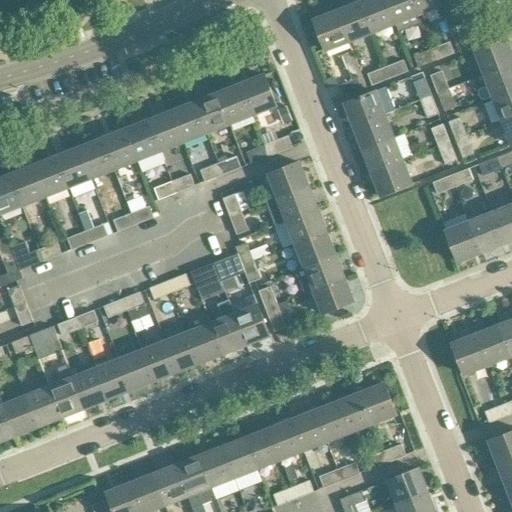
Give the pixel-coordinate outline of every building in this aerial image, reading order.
[(396,23),(386,0),(365,0),(360,2),(372,32),(396,23)] [(419,14),(413,0),(386,0),(396,23),(419,14)] [(439,0),(413,0),(419,14),(442,5),(439,0)] [(372,32),(360,2),(337,11),(349,41),(372,32)] [(349,41),(337,11),(313,21),(326,50),(349,41)] [(476,51),(485,75),(511,64),(511,55),(506,40),(476,51)] [(450,42),(433,49),(437,60),(455,53),(450,42)] [(437,60),(433,49),(414,57),(419,67),(437,60)] [(340,85),(345,96),(368,87),(360,67),(353,51),(343,55),(352,80),(340,85)] [(403,60),(385,67),(390,79),(408,72),(403,60)] [(511,91),(511,64),(485,75),(494,98),(511,91)] [(390,79),(385,67),(367,74),(372,86),(390,79)] [(431,76),(438,94),(448,89),(441,71),(431,76)] [(265,75),(242,84),(254,114),(276,105),(265,75)] [(414,82),(421,100),(432,96),(425,78),(414,82)] [(254,114),(242,84),(219,93),(231,123),(254,114)] [(345,103),(354,126),(384,114),(396,110),(386,87),(345,103)] [(456,108),(448,89),(438,94),(445,112),(456,108)] [(511,118),(511,91),(494,98),(503,122),(511,118)] [(231,123),(219,93),(195,102),(207,132),(231,123)] [(439,114),(432,96),(421,100),(428,119),(439,114)] [(207,132),(195,102),(173,111),(185,141),(207,132)] [(185,141),(173,111),(149,120),(161,151),(185,141)] [(393,138),(384,114),(354,126),(363,149),(393,138)] [(449,122),(456,141),(467,136),(460,118),(449,122)] [(511,144),(511,118),(503,122),(511,145),(511,144)] [(165,159),(161,151),(149,120),(126,129),(138,160),(141,168),(165,159)] [(432,129),(439,147),(450,143),(443,124),(432,129)] [(138,160),(126,129),(103,139),(115,169),(138,160)] [(404,133),(393,138),(363,149),(373,173),(403,161),(413,157),(404,133)] [(288,136),(266,145),(270,156),(293,147),(288,136)] [(474,153),(467,136),(456,141),(463,158),(474,153)] [(115,169),(103,139),(80,148),(92,178),(115,169)] [(457,160),(450,143),(439,147),(446,164),(457,160)] [(270,156),(266,145),(249,151),(253,163),(270,156)] [(92,178),(80,148),(57,157),(69,187),(92,178)] [(511,151),(498,157),(502,168),(511,164),(511,151)] [(239,155),(219,163),(220,163),(224,174),(243,167),(239,155)] [(69,187),(57,157),(33,166),(45,196),(69,187)] [(502,168),(498,157),(479,164),(484,176),(502,168)] [(412,185),(403,161),(373,173),(381,196),(412,185)] [(269,174),(278,197),(308,186),(299,162),(269,174)] [(224,174),(220,163),(219,163),(202,169),(207,181),(224,174)] [(45,196),(33,166),(11,175),(23,205),(45,196)] [(469,168),(452,175),(456,187),(474,180),(469,168)] [(192,173),(173,181),(174,181),(178,192),(197,185),(192,173)] [(0,214),(23,205),(11,175),(3,179),(0,175),(0,214)] [(456,187),(452,175),(427,185),(432,196),(456,187)] [(178,192),(174,181),(173,181),(154,189),(159,200),(178,192)] [(317,209),(308,186),(278,197),(267,202),(276,225),(287,220),(317,209)] [(223,199),(230,217),(241,212),(234,194),(223,199)] [(84,203),(76,206),(85,231),(90,243),(108,236),(104,224),(94,228),(84,203)] [(511,239),(511,205),(493,213),(505,243),(511,239)] [(150,206),(132,213),(136,225),(154,217),(150,206)] [(326,232),(317,209),(287,220),(296,244),(326,232)] [(248,230),(241,212),(230,217),(237,235),(248,230)] [(136,225),(132,213),(114,220),(118,232),(136,225)] [(505,243),(493,213),(470,222),(482,252),(505,243)] [(482,252),(470,222),(446,231),(457,261),(482,252)] [(72,250),(90,243),(85,231),(68,238),(72,250)] [(335,255),(326,232),(296,244),(305,267),(335,255)] [(0,239),(0,249),(4,259),(15,255),(12,248),(8,236),(0,239)] [(45,260),(40,250),(40,249),(39,249),(35,239),(12,248),(15,255),(21,270),(45,260)] [(40,249),(40,250),(45,260),(62,254),(57,242),(40,249)] [(242,265),(271,254),(267,245),(250,251),(247,242),(235,247),(238,253),(242,265)] [(245,273),(242,265),(238,253),(214,263),(219,274),(222,283),(245,273)] [(254,261),(271,254),(242,265),(245,273),(249,283),(261,279),(254,261)] [(0,286),(23,277),(21,270),(15,255),(4,259),(9,273),(0,277),(0,286)] [(335,255),(305,267),(296,270),(305,294),(314,290),(344,278),(335,255)] [(208,279),(219,274),(214,263),(191,272),(201,296),(213,291),(208,279)] [(186,274),(168,281),(173,292),(191,285),(186,274)] [(344,278),(314,290),(323,314),(353,302),(344,278)] [(173,292),(168,281),(150,288),(155,299),(173,292)] [(7,288),(15,307),(26,303),(18,284),(7,288)] [(266,310),(278,305),(270,287),(259,291),(266,310)] [(140,292),(122,299),(127,311),(145,303),(140,292)] [(127,311),(122,299),(104,306),(109,318),(127,311)] [(247,344),(235,314),(230,301),(220,305),(225,318),(211,324),(223,353),(247,344)] [(287,301),(278,305),(266,310),(275,332),(286,327),(281,314),(290,310),(287,301)] [(32,320),(26,303),(15,307),(21,324),(32,320)] [(145,303),(127,311),(131,322),(149,315),(145,303)] [(258,305),(235,314),(247,344),(270,335),(258,305)] [(94,310),(76,317),(80,329),(98,322),(94,310)] [(80,329),(76,317),(58,324),(62,336),(80,329)] [(511,355),(511,320),(499,326),(511,356),(511,355)] [(223,353),(211,324),(188,333),(200,363),(223,353)] [(48,328),(30,336),(34,347),(39,360),(62,351),(53,326),(48,328)] [(511,356),(499,326),(476,335),(487,365),(511,356)] [(200,363),(188,333),(165,342),(177,372),(200,363)] [(487,365),(476,335),(452,344),(464,374),(487,365)] [(39,360),(34,347),(30,336),(12,343),(16,354),(26,350),(28,355),(36,352),(39,360)] [(177,372),(165,342),(142,351),(154,381),(177,372)] [(154,381),(142,351),(119,360),(131,390),(154,381)] [(131,390),(119,360),(96,369),(108,399),(131,390)] [(84,408),(73,378),(68,365),(57,369),(62,382),(49,387),(62,417),(84,408)] [(108,399),(96,369),(73,378),(84,408),(108,399)] [(385,384),(361,393),(373,423),(396,414),(385,384)] [(62,417),(49,387),(27,396),(39,426),(62,417)] [(508,416),(503,405),(502,405),(495,387),(486,391),(493,408),(485,412),(490,423),(508,416)] [(373,423),(361,393),(338,402),(350,432),(373,423)] [(0,441),(15,435),(3,405),(0,396),(0,441)] [(39,426),(27,396),(3,405),(15,435),(39,426)] [(511,401),(503,405),(508,416),(511,414),(511,401)] [(350,432),(338,402),(315,411),(327,441),(350,432)] [(327,441),(315,411),(292,420),(304,450),(327,441)] [(304,450),(292,420),(269,429),(281,459),(304,450)] [(281,459),(269,429),(246,438),(257,468),(281,459)] [(511,431),(489,440),(498,464),(511,458),(511,431)] [(257,468),(246,438),(222,447),(234,477),(257,468)] [(403,444),(383,452),(388,463),(407,455),(403,444)] [(234,477),(222,447),(199,456),(211,486),(234,477)] [(388,463),(383,452),(365,459),(370,470),(388,463)] [(211,486),(199,456),(176,465),(188,496),(211,486)] [(511,485),(511,458),(498,464),(507,487),(511,485)] [(355,462),(337,469),(342,481),(360,474),(355,462)] [(188,496),(176,465),(153,475),(165,505),(188,496)] [(388,480),(397,503),(427,492),(418,468),(388,480)] [(342,481),(337,469),(319,477),(324,488),(342,481)] [(146,511),(165,505),(153,475),(130,484),(141,511),(146,511)] [(309,480),(291,488),(296,499),(314,492),(309,480)] [(141,511),(130,484),(107,493),(114,511),(141,511)] [(296,499),(291,488),(273,495),(278,506),(296,499)] [(339,499),(344,511),(357,511),(355,505),(365,501),(361,491),(339,499)] [(435,511),(427,492),(397,503),(400,511),(435,511)] [(92,506),(94,511),(107,511),(104,501),(92,506)]
